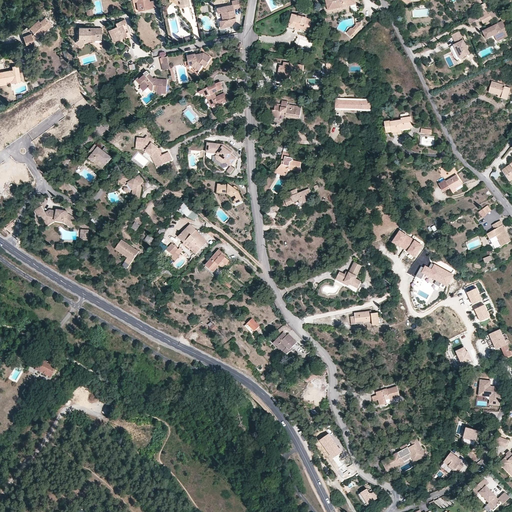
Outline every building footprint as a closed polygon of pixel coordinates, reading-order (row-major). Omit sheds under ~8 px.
[(151,8),(149,0),(132,0),(133,1),(136,1),(138,10),(151,8)] [(218,13),(220,12),(223,12),(224,19),(222,19),(220,20),(221,27),(232,25),(236,19),(235,17),(234,17),(234,16),(235,15),(234,9),(240,8),(239,0),(235,0),(232,1),(232,5),(217,8),(218,13)] [(325,0),(328,11),(356,5),(355,0),(325,0)] [(488,10),(489,10),(484,3),(480,6),(483,12),(488,10)] [(490,13),(488,10),(483,12),(479,14),(471,18),(474,24),(481,21),(483,23),(497,15),(494,10),(490,13)] [(312,19),(293,14),(288,29),(294,30),(294,29),(299,30),(299,29),(309,32),(312,19)] [(36,25),(34,24),(28,28),(31,32),(33,31),(38,38),(43,33),(41,31),(47,26),(49,28),(53,25),(46,17),(41,21),(36,25)] [(131,34),(125,19),(115,23),(111,25),(112,28),(109,30),(113,42),(131,34)] [(361,22),(356,23),(356,24),(356,27),(354,29),(355,31),(350,36),(351,38),(362,27),(361,22)] [(500,22),(482,32),(485,40),(493,36),(496,41),(507,36),(500,22)] [(356,27),(356,24),(353,28),(351,29),(346,33),(350,36),(355,31),(354,29),(356,27)] [(89,30),(89,28),(80,28),(80,37),(77,42),(82,46),(85,43),(83,38),(89,36),(91,41),(102,41),(102,36),(96,36),(96,31),(89,30)] [(102,28),(89,28),(89,30),(96,31),(96,36),(102,36),(102,28)] [(459,32),(452,35),(456,44),(454,46),(460,58),(470,54),(459,32)] [(32,33),(23,36),(26,44),(35,42),(32,33)] [(460,58),(454,46),(450,47),(457,60),(460,58)] [(187,57),(188,61),(189,67),(191,66),(199,71),(202,66),(205,68),(211,58),(204,53),(196,56),(196,55),(187,57)] [(167,56),(160,58),(163,70),(170,68),(167,56)] [(304,65),(284,62),(283,66),(280,65),(277,80),(290,82),(291,75),(302,76),(304,65)] [(0,85),(7,84),(6,82),(12,81),(12,82),(21,81),(18,65),(12,66),(13,69),(0,71),(0,85)] [(142,82),(139,84),(141,86),(144,90),(145,89),(150,86),(155,91),(155,93),(156,93),(156,95),(161,95),(162,93),(162,91),(167,91),(168,80),(163,79),(163,81),(160,81),(160,82),(156,81),(153,78),(147,71),(143,74),(144,75),(139,79),(142,82)] [(217,98),(216,96),(214,93),(223,88),(221,85),(223,85),(221,81),(216,84),(216,83),(208,86),(209,87),(207,87),(207,88),(200,92),(201,94),(204,93),(205,97),(207,96),(214,111),(220,108),(219,107),(223,104),(223,103),(229,100),(226,93),(217,98)] [(506,85),(492,81),(489,92),(498,95),(498,97),(507,100),(510,93),(511,93),(511,91),(511,88),(506,86),(506,85)] [(79,104),(87,98),(79,88),(71,94),(79,104)] [(17,107),(23,122),(40,115),(39,111),(52,105),(48,95),(17,107)] [(362,102),(336,100),(335,107),(361,108),(361,111),(370,112),(371,99),(363,98),(362,102)] [(281,104),(275,103),(274,110),(272,110),(271,117),(279,118),(280,112),(286,113),(286,117),(299,120),(301,107),(287,105),(288,102),(282,101),(281,104)] [(386,134),(392,133),(392,131),(401,129),(412,128),(411,117),(401,118),(401,120),(390,122),(390,121),(384,122),(384,121),(379,122),(380,133),(386,133),(386,134)] [(137,138),(136,147),(143,148),(146,150),(145,152),(152,157),(155,163),(159,161),(162,165),(172,160),(168,152),(162,155),(161,153),(158,149),(151,144),(152,142),(146,137),(145,139),(137,138)] [(231,154),(232,153),(225,148),(226,146),(224,144),(208,143),(207,153),(217,154),(216,156),(217,159),(222,163),(225,162),(226,162),(231,166),(236,158),(231,154)] [(93,154),(106,165),(112,157),(106,152),(103,150),(95,144),(90,151),(93,154)] [(291,153),(284,151),(281,158),(284,159),(284,161),(282,161),(282,164),(273,173),(280,174),(284,178),(284,176),(286,174),(287,174),(287,173),(288,172),(289,169),(299,171),(299,172),(302,171),(300,167),(301,162),(293,160),(292,158),(290,157),(291,153)] [(103,168),(106,165),(93,154),(89,158),(103,168)] [(511,164),(503,171),(510,180),(511,178),(511,164)] [(136,177),(133,177),(129,176),(130,174),(122,172),(120,180),(128,182),(134,189),(132,197),(140,199),(142,187),(141,184),(144,181),(140,174),(137,176),(136,177)] [(456,188),(462,185),(456,174),(446,180),(445,179),(439,183),(444,191),(450,188),(453,193),(457,190),(456,188)] [(235,190),(232,188),(228,185),(217,184),(216,193),(226,194),(230,197),(234,204),(241,201),(237,191),(235,190)] [(286,199),(282,201),(285,207),(293,203),(293,202),(302,197),(300,193),(291,198),(290,197),(286,199)] [(230,197),(226,194),(225,196),(228,198),(231,205),(234,204),(230,197)] [(193,210),(185,202),(180,206),(181,207),(179,210),(183,214),(184,213),(188,216),(193,210)] [(42,215),(46,221),(53,217),(55,220),(63,221),(73,226),(78,219),(68,212),(68,211),(67,210),(57,209),(57,211),(56,212),(54,211),(54,210),(50,209),(46,211),(41,205),(35,209),(40,216),(42,215)] [(487,205),(482,209),(486,214),(491,210),(487,205)] [(188,217),(194,221),(198,215),(193,211),(188,217)] [(500,220),(492,225),(495,229),(487,234),(490,239),(496,236),(501,246),(511,241),(500,220)] [(135,221),(131,227),(136,230),(140,225),(135,221)] [(196,230),(190,224),(180,234),(179,233),(177,235),(184,243),(185,242),(192,249),(192,250),(196,254),(206,242),(195,231),(196,230)] [(89,229),(81,229),(81,240),(89,240),(89,229)] [(423,244),(400,229),(392,241),(415,256),(423,244)] [(217,241),(219,239),(222,237),(216,233),(211,232),(209,235),(217,241)] [(155,239),(148,234),(145,240),(152,244),(155,239)] [(227,245),(229,242),(222,236),(222,237),(219,239),(227,245)] [(128,257),(125,261),(130,265),(139,251),(122,240),(115,249),(128,257)] [(180,251),(173,244),(167,250),(174,256),(172,258),(175,261),(180,255),(180,251)] [(226,255),(219,249),(206,265),(214,271),(220,265),(223,268),(226,264),(228,266),(231,262),(225,257),(226,255)] [(167,268),(160,261),(155,267),(159,271),(162,268),(165,270),(167,268)] [(356,278),(362,266),(355,262),(350,273),(348,276),(345,274),(340,271),(336,279),(345,283),(345,282),(350,284),(359,288),(362,282),(356,278)] [(455,273),(435,263),(432,268),(426,265),(425,268),(421,266),(415,277),(423,281),(426,275),(449,286),(455,273)] [(476,288),(467,292),(473,304),(481,300),(476,288)] [(484,305),(475,309),(481,321),(489,317),(484,305)] [(372,322),(373,325),(380,324),(378,313),(372,314),(371,310),(355,312),(355,316),(350,317),(351,320),(351,324),(372,322)] [(255,331),(256,329),(260,326),(252,318),(245,326),(252,333),(254,332),(252,329),(255,331)] [(210,323),(208,325),(210,327),(209,328),(213,332),(217,328),(214,324),(213,325),(210,323)] [(492,352),(497,349),(501,348),(506,357),(508,356),(508,357),(511,355),(511,352),(511,351),(510,351),(500,330),(485,337),(487,340),(491,339),(492,341),(488,343),(489,347),(493,345),(494,346),(490,348),(492,352)] [(279,337),(273,343),(277,346),(278,345),(287,354),(293,348),(292,347),(297,342),(288,334),(282,340),(279,337)] [(466,345),(456,349),(463,365),(473,361),(466,345)] [(34,365),(23,359),(22,362),(32,368),(34,365)] [(36,366),(34,365),(32,368),(50,377),(57,363),(54,362),(53,363),(52,366),(46,363),(40,360),(36,366)] [(500,405),(502,387),(490,386),(491,380),(480,379),(479,392),(487,392),(487,394),(490,394),(490,396),(490,404),(500,405)] [(318,395),(300,386),(296,393),(299,395),(297,399),(306,403),(305,405),(314,409),(315,407),(319,409),(324,401),(317,397),(318,395)] [(387,388),(376,392),(377,395),(372,396),(373,401),(378,399),(380,404),(387,402),(387,403),(391,402),(390,399),(400,396),(397,386),(388,389),(387,388)] [(478,429),(467,426),(463,440),(474,443),(478,429)] [(344,454),(330,435),(321,441),(334,461),(344,454)] [(498,444),(504,446),(507,448),(510,441),(501,437),(498,444)] [(402,450),(382,461),(387,471),(392,469),(410,459),(412,463),(425,456),(416,439),(411,441),(412,444),(407,447),(406,444),(400,448),(402,450)] [(511,452),(511,451),(507,454),(509,456),(511,459),(509,460),(507,458),(502,462),(505,466),(504,467),(511,474),(511,452)] [(459,457),(452,453),(445,462),(460,473),(465,467),(461,464),(456,460),(459,457)] [(368,486),(360,491),(368,504),(379,497),(375,490),(372,492),(368,486)] [(488,486),(480,493),(489,503),(489,505),(493,509),(501,502),(504,504),(510,498),(505,492),(499,498),(488,486)]
